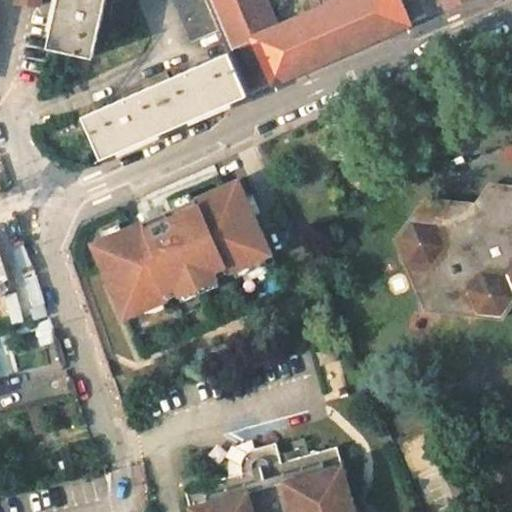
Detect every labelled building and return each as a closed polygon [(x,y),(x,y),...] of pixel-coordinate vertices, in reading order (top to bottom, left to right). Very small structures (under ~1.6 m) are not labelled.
[(58,0),(48,47),(93,57),(105,0),(58,0)] [(174,0),(192,41),(220,29),(207,0),(174,0)] [(207,0),(220,29),(228,48),(276,27),(272,15),(265,0),(207,0)] [(276,27),(228,48),(229,52),(247,95),(410,24),(399,0),(337,0),(326,5),(276,27)] [(229,52),(143,90),(161,132),(247,95),(229,52)] [(116,102),(84,116),(102,159),(161,132),(143,90),(123,99),(116,102)] [(244,180),(95,241),(122,311),(271,250),(244,180)] [(467,292),(476,315),(502,317),(511,304),(511,186),(491,185),(477,204),(426,198),(396,240),(406,263),(431,266),(436,279),(467,292)] [(186,486),(193,511),(356,511),(337,443),(282,459),(275,435),(250,444),(247,447),(243,452),(241,457),(241,467),(242,470),(186,486)]
